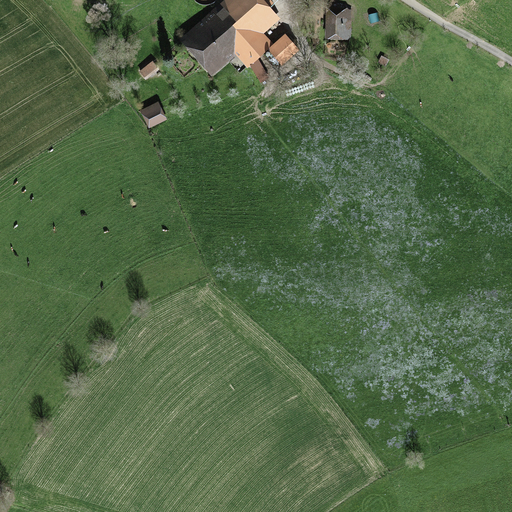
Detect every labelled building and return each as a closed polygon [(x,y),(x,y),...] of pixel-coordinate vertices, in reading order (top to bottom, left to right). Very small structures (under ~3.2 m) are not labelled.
[(279,20),(261,0),(226,0),(188,34),(216,66),(239,45),(253,62),(275,43),(265,32),(279,20)] [(329,34),(350,35),(351,11),(330,10),(329,34)] [(286,38),(271,51),(280,62),(295,49),(286,38)] [(140,71),(145,77),(157,68),(152,62),(140,71)] [(148,125),(164,117),(157,103),(141,111),(148,125)]
